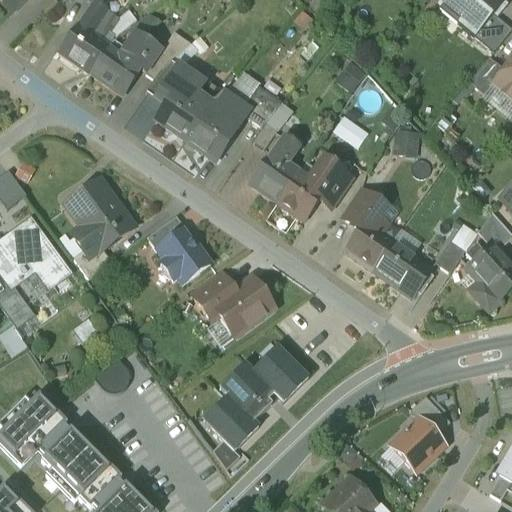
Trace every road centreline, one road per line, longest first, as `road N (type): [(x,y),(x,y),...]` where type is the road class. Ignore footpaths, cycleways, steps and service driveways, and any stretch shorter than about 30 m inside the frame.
road 1 (residential): [(51,108),(381,330),(412,377)]
road 2 (tertiary): [(412,377),(332,424),(236,511)]
